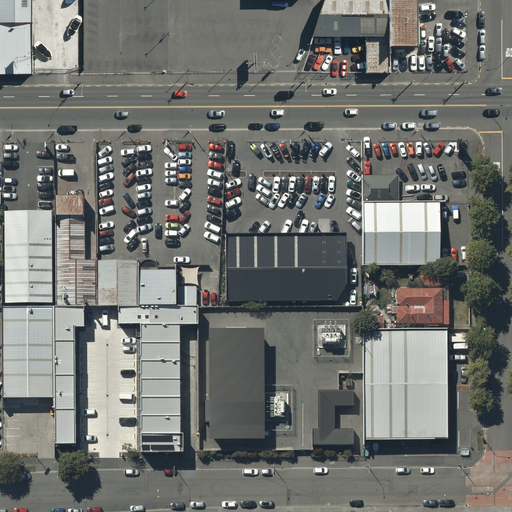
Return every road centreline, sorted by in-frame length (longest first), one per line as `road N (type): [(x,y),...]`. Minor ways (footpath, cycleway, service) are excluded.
road 1 (residential): [(0,492),(505,487)]
road 2 (primary): [(0,107),(502,105)]
road 3 (residential): [(502,105),(505,487)]
